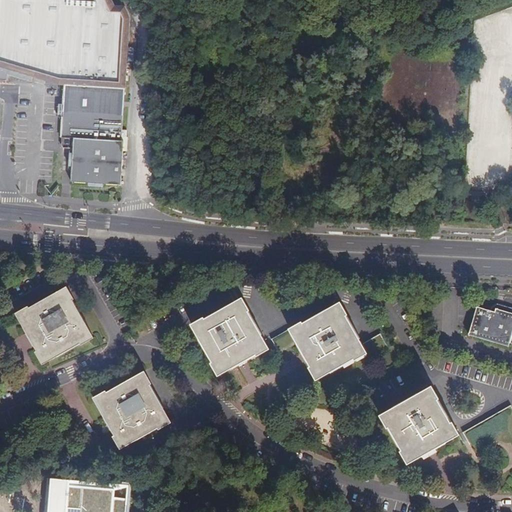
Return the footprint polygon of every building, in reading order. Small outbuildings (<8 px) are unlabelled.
[(64,85),(124,88),(129,15),(124,3),(115,2),(114,0),(0,0),(0,78),(6,78),(7,72),(45,82),(55,85),(64,85)] [(127,90),(66,86),(65,119),(125,122),(127,90)] [(125,122),(65,119),(63,138),(78,139),(75,180),(123,183),(125,152),(125,122)] [(75,301),(68,289),(31,309),(31,308),(18,316),(39,352),(37,353),(45,365),(81,344),(83,346),(94,338),(74,302),(75,301)] [(211,365),(219,376),(256,355),(257,357),(269,350),(248,314),(249,312),(242,300),(205,320),(204,319),(191,326),(212,363),(211,365)] [(317,381),(368,354),(342,303),(290,330),(317,381)] [(511,314),(496,309),(495,313),(478,308),(468,335),(479,338),(480,340),(507,348),(509,347),(511,348),(511,314)] [(151,384),(145,372),(107,394),(106,392),(94,399),(115,436),(114,437),(121,449),(159,428),(159,429),(171,423),(151,386),(151,384)] [(406,462),(457,434),(451,422),(449,422),(436,398),(437,397),(430,384),(378,412),(385,426),(387,424),(400,447),(398,449),(406,462)] [(511,440),(511,410),(509,406),(462,432),(468,444),(504,426),(511,440)] [(126,511),(129,486),(50,479),(47,511),(126,511)]
